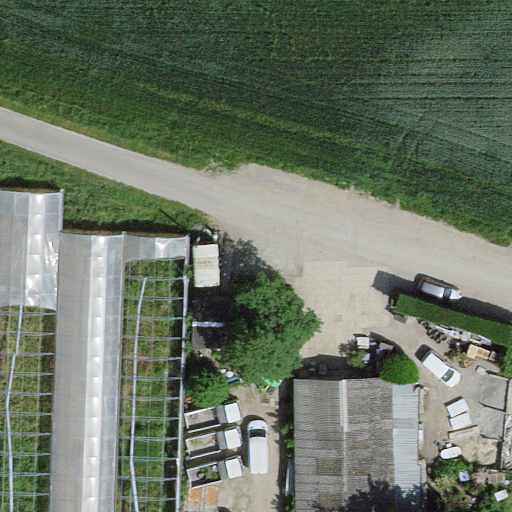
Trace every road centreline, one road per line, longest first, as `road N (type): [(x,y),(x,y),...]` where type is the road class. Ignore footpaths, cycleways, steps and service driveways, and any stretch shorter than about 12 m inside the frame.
road 1 (residential): [(0,122),(511,286)]
road 2 (track): [(440,481),(446,359),(348,304),(274,359),(275,511)]
